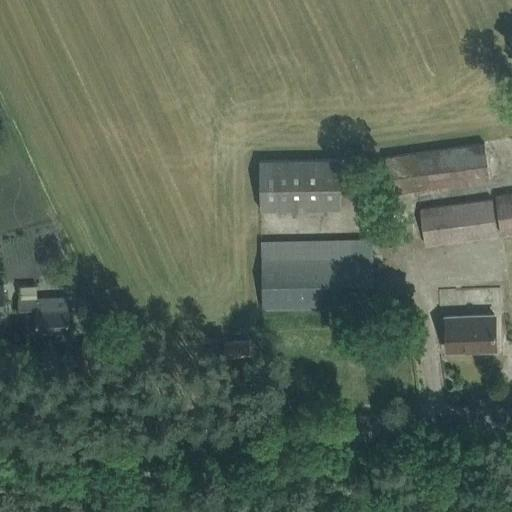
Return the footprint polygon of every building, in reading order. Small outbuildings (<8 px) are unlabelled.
[(490,179),(484,143),(386,156),(390,192),(490,179)] [(260,160),(260,209),(340,208),(340,159),(260,160)] [(511,232),(511,193),(496,195),(501,234),(511,232)] [(497,234),(492,199),(420,209),(425,244),(497,234)] [(375,305),(374,285),(372,239),(261,241),(262,287),(262,307),(375,305)] [(70,329),(69,309),(68,296),(35,298),(18,299),(19,311),(36,310),(37,331),(70,329)] [(496,348),(495,328),(494,314),(446,316),(447,330),(448,350),(469,349),(469,347),(494,345),(494,348),(496,348)] [(250,356),(248,338),(221,340),(222,357),(250,356)]
